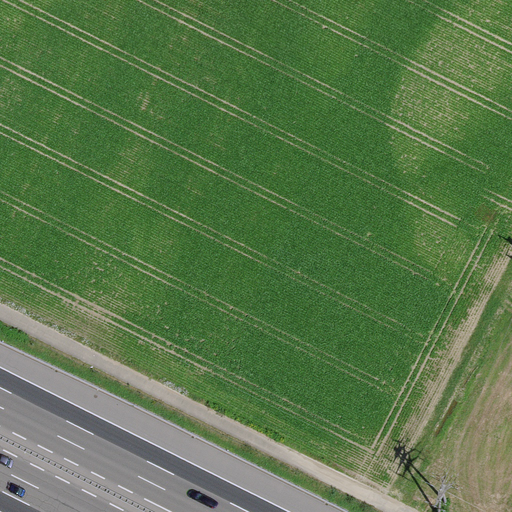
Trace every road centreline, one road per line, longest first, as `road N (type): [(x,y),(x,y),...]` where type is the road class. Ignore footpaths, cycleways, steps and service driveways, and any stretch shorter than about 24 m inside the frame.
road 1 (track): [(406,511),(0,310)]
road 2 (motorway): [(231,511),(0,396)]
